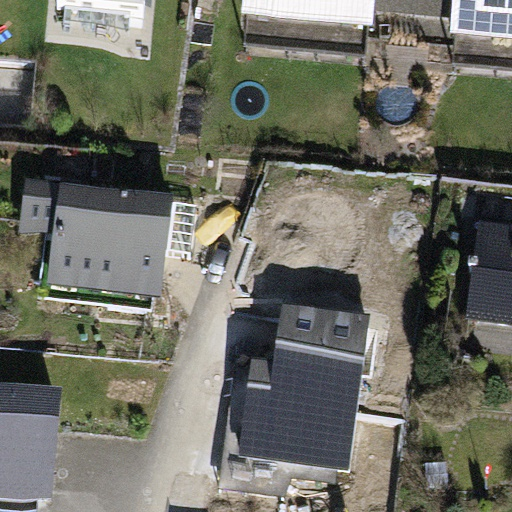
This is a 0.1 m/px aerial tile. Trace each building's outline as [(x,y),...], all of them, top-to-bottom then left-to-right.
[(146,0),(57,0),(56,15),(144,24),(146,0)] [(242,0),(240,29),(373,41),(376,16),(416,19),(417,0),(242,0)] [(511,0),(417,0),(416,19),(454,23),(452,47),(511,51),(511,0)] [(199,207),(26,185),(19,237),(56,242),(49,293),(161,307),(168,255),(192,258),(199,207)] [(511,231),(480,227),(466,327),(511,333),(511,231)] [(371,323),(285,311),(276,375),(233,369),(217,494),(285,500),(293,481),(348,488),(371,323)] [(412,385),(381,381),(378,405),(409,409),(412,385)] [(62,398),(0,392),(0,502),(51,507),(62,398)]
